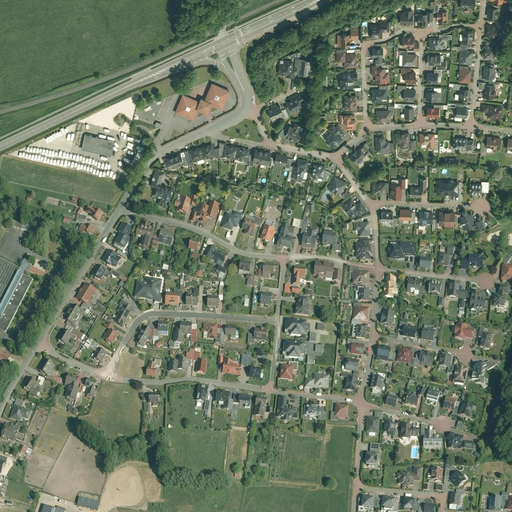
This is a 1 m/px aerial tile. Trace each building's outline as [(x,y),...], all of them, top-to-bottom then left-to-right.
[(460,0),(460,9),(474,10),(475,2),(474,0),(460,0)] [(487,8),(486,18),(496,19),(497,9),(493,8),(487,8)] [(408,24),(412,24),(412,11),(403,11),(403,12),(400,12),(399,25),(408,25),(408,24)] [(446,23),(447,12),(438,11),(438,13),(436,13),(436,19),(438,19),(437,22),(446,23)] [(417,25),(427,25),(427,21),(427,14),(417,14),(417,25)] [(486,24),(485,37),(501,38),(502,30),(506,30),(506,22),(495,21),(495,25),(486,24)] [(377,25),(369,25),(369,37),(382,37),(382,32),(388,32),(388,22),(377,22),(377,25)] [(472,43),(473,32),(463,31),(462,41),(461,41),(460,46),(467,47),(469,47),(469,43),(472,43)] [(350,35),(337,35),(337,47),(349,46),(349,41),(350,41),(350,35)] [(414,36),(402,36),(402,48),(413,48),(414,48),(414,43),(414,36)] [(429,38),(428,49),(442,49),(442,46),(443,46),(443,40),(442,40),(442,39),(442,38),(438,38),(429,38)] [(484,45),(483,59),(495,60),(496,46),(495,45),(484,45)] [(383,49),(372,49),(372,58),(375,58),(375,63),(382,62),(382,58),(383,58),(383,49)] [(464,51),(460,51),(459,51),(459,64),(471,65),(472,52),(469,51),(469,50),(467,50),(464,50),(464,51)] [(344,62),(344,69),(357,68),(357,67),(358,67),(358,61),(356,61),(356,54),(345,54),(345,52),(336,52),(337,63),(344,62)] [(417,66),(417,55),(407,55),(402,55),(402,67),(417,66)] [(436,64),(440,64),(440,60),(440,55),(428,55),(428,65),(436,66),(436,64)] [(308,58),(297,57),(296,66),(299,66),(298,73),(314,74),(315,60),(308,59),(308,58)] [(294,70),(295,60),(286,59),(286,62),(280,62),(279,73),(288,74),(288,76),(295,77),(295,70),(294,70)] [(436,66),(436,70),(441,70),(446,70),(446,60),(440,60),(440,64),(436,64),(436,66)] [(378,66),(371,66),(372,76),(374,76),(375,83),(386,83),(386,81),(388,81),(388,72),(386,72),(385,68),(378,69),(378,66)] [(495,67),(484,66),(483,78),(484,78),(492,78),(494,78),(495,67)] [(470,84),(471,70),(468,70),(459,69),(458,83),(470,84)] [(357,72),(339,73),(340,90),(353,89),(353,80),(357,80),(357,72)] [(415,76),(415,72),(410,72),(405,72),(405,76),(405,83),(410,83),(410,84),(416,84),(416,76),(415,76)] [(427,73),(427,83),(437,83),(437,77),(438,73),(434,73),(427,73)] [(232,90),(213,82),(206,99),(202,97),(201,101),(184,94),(176,112),(195,120),(200,109),(209,113),(213,104),(224,109),(232,90)] [(486,85),(484,85),(484,90),(483,97),(493,98),(493,95),(495,95),(495,89),(494,89),(494,86),(486,85)] [(379,89),(371,89),(371,93),(370,94),(371,98),(372,99),(372,102),(381,102),(381,99),(387,99),(386,90),(379,90),(379,89)] [(406,89),(404,89),(403,91),(403,100),(415,100),(415,89),(406,89)] [(469,101),(469,90),(464,89),(459,89),(459,90),(458,100),(469,101)] [(426,91),(426,100),(437,100),(438,92),(433,92),(433,91),(426,91)] [(293,111),(296,109),(298,111),(299,111),(301,109),(301,108),(305,106),(303,101),(308,99),(305,93),(288,101),(289,104),(293,111)] [(355,95),(344,96),(344,111),(357,110),(356,100),(356,95),(355,95)] [(282,104),(269,109),(275,122),(287,116),(282,104)] [(502,106),(488,105),(487,113),(487,118),(501,119),(502,106)] [(427,107),(427,118),(439,118),(439,108),(427,107)] [(465,118),(466,108),(464,108),(457,107),(457,108),(456,117),(465,118)] [(414,119),(414,108),(410,108),(404,108),(404,119),(414,119)] [(376,111),(376,122),(391,123),(391,116),(391,111),(388,111),(376,111)] [(355,115),(339,116),(340,125),(346,131),(355,130),(355,126),(356,126),(356,119),(355,119),(355,115)] [(290,129),(287,135),(298,140),(303,130),(300,129),(302,125),(296,122),(294,126),(292,125),(290,129)] [(324,139),(333,149),(342,140),(342,139),(342,138),(341,137),(343,135),(340,132),(342,131),(337,125),(335,127),(332,125),(327,130),(330,133),(324,139)] [(290,129),(286,126),(280,134),(285,137),(287,135),(290,129)] [(115,140),(86,133),(83,148),(112,155),(115,140)] [(409,133),(395,134),(395,145),(399,145),(399,149),(408,148),(408,150),(413,150),(413,140),(409,140),(409,133)] [(434,134),(419,134),(419,145),(427,145),(427,149),(434,149),(434,141),(434,134)] [(384,136),(375,137),(377,152),(388,151),(390,151),(389,144),(389,141),(385,141),(384,136)] [(501,138),(487,136),(486,143),(486,148),(487,148),(500,149),(501,138)] [(467,139),(453,138),(453,148),(460,148),(460,150),(473,151),(473,140),(467,140),(467,139)] [(201,146),(205,158),(216,155),(217,155),(215,149),(214,143),(201,146)] [(236,158),(239,146),(226,144),(224,156),(236,158)] [(359,148),(366,155),(369,152),(370,151),(363,144),(359,148)] [(201,146),(189,150),(192,162),(193,161),(205,158),(201,146)] [(248,161),(249,161),(250,154),(251,149),(239,146),(236,158),(248,161)] [(272,152),(257,148),(255,153),(254,161),(255,161),(270,164),(271,157),(272,152)] [(352,155),(349,158),(356,165),(358,162),(361,162),(363,161),(362,158),(366,155),(359,148),(356,151),(356,150),(351,155),(352,155)] [(192,162),(189,150),(185,151),(187,155),(190,164),(191,166),(194,165),(193,161),(192,162)] [(185,163),(186,163),(184,156),(183,153),(167,158),(171,168),(185,163)] [(289,155),(277,153),(276,163),(287,165),(288,158),(289,155)] [(299,158),(298,166),(307,167),(308,168),(309,160),(299,158)] [(318,164),(315,163),(313,176),(314,176),(314,177),(319,178),(320,177),(324,178),(325,178),(326,169),(327,165),(324,165),(324,164),(318,163),(318,164)] [(298,166),(295,165),(294,170),(293,175),(292,177),(304,179),(307,167),(298,166)] [(169,209),(175,189),(169,187),(170,186),(165,185),(165,186),(162,185),(166,172),(157,169),(151,186),(158,188),(155,196),(165,199),(164,202),(159,200),(158,206),(169,209)] [(328,170),(326,169),(325,178),(324,178),(323,179),(328,180),(333,173),(328,170)] [(346,183),(334,176),(327,188),(328,188),(327,189),(338,196),(346,183)] [(458,181),(436,180),(436,196),(458,196),(458,181)] [(372,182),(372,194),(385,195),(385,192),(386,184),(386,183),(372,182)] [(481,184),(469,184),(469,194),(481,194),(481,192),(482,184),(481,184)] [(391,185),(390,199),(401,199),(401,188),(401,185),(398,185),(391,185)] [(410,188),(410,197),(421,197),(421,194),(422,188),(419,188),(410,188)] [(351,194),(348,191),(347,190),(344,195),(342,196),(344,199),(351,194)] [(196,207),(199,198),(193,196),(191,201),(182,198),(181,202),(177,200),(175,207),(179,208),(178,212),(189,215),(192,206),(196,207)] [(351,198),(341,206),(351,219),(357,215),(358,217),(366,210),(359,201),(355,204),(351,198)] [(217,221),(222,205),(211,202),(209,207),(200,205),(198,214),(194,213),(192,221),(197,223),(198,218),(203,219),(202,222),(207,223),(209,218),(217,221)] [(82,215),(84,211),(78,207),(75,212),(76,213),(78,214),(79,215),(81,216),(82,215)] [(100,221),(104,213),(96,209),(96,210),(90,207),(87,213),(92,216),(92,217),(100,221)] [(411,210),(399,210),(399,221),(410,221),(411,221),(411,212),(411,210)] [(228,212),(223,227),(234,231),(235,227),(239,228),(242,220),(243,221),(245,214),(236,211),(234,215),(228,212)] [(392,213),(381,212),(381,221),(392,221),(392,219),(392,213)] [(454,212),(439,212),(439,214),(438,223),(438,226),(454,227),(454,224),(454,214),(454,212)] [(418,224),(432,224),(432,220),(432,213),(418,213),(418,224)] [(462,217),(459,218),(463,230),(473,227),(475,226),(474,222),(472,214),(469,215),(469,214),(462,216),(462,217)] [(257,226),(259,222),(256,221),(247,218),(243,229),(247,230),(245,234),(254,237),(257,226)] [(296,228),(303,229),(305,222),(305,221),(295,219),(293,227),(296,227),(296,228)] [(483,220),(474,222),(475,226),(473,227),(474,231),(485,227),(483,220)] [(305,233),(308,234),(310,228),(311,228),(312,225),(309,224),(309,223),(305,222),(303,229),(302,235),(305,236),(305,233)] [(369,238),(368,222),(363,223),(353,223),(354,233),(359,233),(359,239),(369,238)] [(126,249),(132,238),(130,237),(134,229),(124,223),(119,232),(121,233),(115,243),(126,249)] [(143,225),(140,224),(137,238),(143,240),(141,248),(150,250),(153,239),(155,240),(156,236),(157,232),(154,231),(155,227),(152,227),(152,225),(143,223),(143,225)] [(94,233),(96,229),(88,224),(87,226),(85,224),(84,225),(81,230),(80,231),(89,237),(93,232),(94,233)] [(296,228),(296,227),(293,227),(283,225),(279,246),(295,249),(298,239),(289,237),(290,233),(295,234),(296,228)] [(266,226),(261,240),(272,243),(276,231),(277,229),(273,228),(266,226)] [(303,246),(316,249),(319,236),(318,236),(319,230),(311,228),(310,228),(308,234),(305,233),(305,236),(303,246)] [(335,246),(336,246),(336,242),(338,234),(333,233),(333,230),(326,229),(324,245),(335,246)] [(161,237),(160,243),(173,246),(176,233),(162,230),(161,237)] [(202,242),(193,239),(190,249),(199,252),(202,242)] [(359,245),(355,245),(356,259),(358,259),(358,262),(369,261),(369,256),(371,256),(370,247),(369,248),(369,240),(359,241),(359,245)] [(342,243),(336,242),(336,246),(335,246),(334,251),(341,251),(342,243)] [(397,249),(388,249),(388,259),(404,259),(404,256),(415,256),(416,244),(397,244),(397,249)] [(202,254),(202,256),(205,257),(210,246),(208,245),(205,245),(202,254)] [(222,252),(210,246),(205,257),(213,260),(214,258),(217,260),(217,261),(225,265),(229,256),(221,253),(222,252)] [(119,256),(110,250),(103,260),(113,266),(113,265),(117,268),(123,259),(119,256)] [(202,256),(202,254),(192,252),(191,258),(201,261),(202,256)] [(446,255),(438,254),(437,267),(447,268),(448,258),(449,255),(446,255)] [(501,262),(505,265),(511,258),(506,254),(501,262)] [(468,261),(468,265),(469,265),(469,268),(482,270),(483,258),(469,257),(468,261)] [(420,258),(419,269),(430,271),(431,260),(420,258)] [(0,311),(21,270),(0,259),(0,311)] [(253,262),(242,260),(240,270),(251,273),(253,262)] [(468,261),(461,260),(460,271),(469,272),(469,268),(469,265),(468,265),(468,261)] [(21,270),(0,311),(0,321),(24,275),(30,264),(26,261),(21,270)] [(336,264),(317,262),(316,275),(321,276),(320,277),(334,279),(336,264)] [(276,264),(265,263),(265,270),(264,274),(275,275),(276,264)] [(108,270),(98,265),(93,275),(102,280),(104,276),(108,270)] [(511,266),(502,265),(501,279),(511,280),(511,266)] [(220,276),(224,279),(229,269),(224,267),(223,268),(220,266),(218,271),(221,273),(220,276)] [(307,268),(296,267),(294,283),(300,284),(301,278),(306,278),(307,268)] [(111,272),(111,273),(120,278),(122,275),(113,270),(111,272)] [(343,271),(336,270),(335,281),(342,281),(343,271)] [(352,286),(368,286),(368,274),(358,273),(352,273),(352,274),(352,286)] [(24,275),(0,321),(0,329),(6,333),(34,280),(24,275)] [(255,286),(256,276),(251,275),(249,275),(248,278),(250,279),(248,285),(255,287),(255,286)] [(161,296),(163,279),(147,277),(146,282),(138,280),(136,297),(157,301),(160,301),(161,296)] [(394,286),(394,287),(395,288),(395,279),(386,278),(385,286),(394,286)] [(419,281),(408,280),(407,294),(418,295),(419,295),(419,288),(419,281)] [(87,283),(77,299),(84,303),(89,306),(98,291),(97,290),(92,287),(87,283)] [(448,297),(464,299),(465,292),(459,292),(459,285),(458,285),(458,283),(450,283),(448,297)] [(294,285),(287,284),(286,293),(293,294),(294,290),(294,285)] [(441,285),(429,284),(428,294),(432,295),(432,297),(436,297),(436,295),(440,295),(441,285)] [(385,286),(383,286),(383,299),(393,300),(393,296),(394,296),(395,290),(393,290),(394,287),(394,286),(385,286)] [(498,286),(498,295),(505,296),(508,296),(508,287),(498,286)] [(200,293),(200,290),(195,290),(195,295),(193,294),(193,293),(188,293),(188,305),(199,306),(200,293)] [(369,303),(369,292),(364,291),(358,291),(358,303),(369,303)] [(167,293),(166,305),(179,305),(179,302),(181,303),(181,297),(180,297),(180,294),(175,293),(167,293)] [(270,293),(263,293),(262,304),(273,305),(273,300),(273,295),(273,294),(270,293)] [(479,294),(471,293),(470,310),(471,310),(470,312),(476,313),(476,311),(484,312),(485,301),(479,301),(479,294)] [(504,309),(505,296),(498,295),(493,295),(492,308),(504,309)] [(209,307),(220,308),(220,300),(220,297),(209,296),(209,307)] [(297,314),(310,316),(311,306),(310,306),(311,297),(300,296),(299,304),(298,304),(297,314)] [(89,306),(84,303),(81,309),(84,311),(87,313),(91,307),(89,306)] [(80,317),(84,311),(81,309),(74,305),(65,319),(75,325),(77,321),(76,320),(79,316),(80,317)] [(124,328),(134,311),(129,308),(125,305),(124,307),(115,321),(115,322),(116,323),(124,328)] [(355,309),(353,321),(367,323),(369,310),(362,309),(355,308),(355,309)] [(392,328),(394,315),(383,313),(382,316),(381,316),(380,323),(381,323),(381,326),(392,328)] [(115,325),(110,322),(106,328),(110,330),(108,334),(107,334),(104,339),(114,345),(116,342),(118,338),(120,335),(113,331),(116,326),(115,325)] [(169,332),(169,322),(160,322),(159,330),(159,332),(161,332),(169,332)] [(308,324),(286,322),(285,333),(290,334),(290,336),(301,337),(301,335),(307,335),(308,324)] [(194,323),(182,323),(181,331),(177,330),(175,332),(174,341),(174,343),(175,343),(185,343),(185,335),(193,335),(194,323)] [(218,334),(218,324),(205,324),(204,332),(209,332),(209,339),(217,339),(218,339),(218,334)] [(153,331),(145,326),(136,342),(144,347),(148,341),(152,334),(153,331)] [(237,337),(238,327),(227,326),(227,329),(227,333),(227,336),(237,337)] [(468,328),(456,326),(456,328),(455,328),(454,336),(455,336),(454,340),(465,342),(466,340),(472,341),(474,331),(467,330),(468,328)] [(365,340),(366,328),(360,327),(356,327),(355,339),(365,340)] [(402,338),(414,340),(416,329),(406,327),(404,327),(404,328),(402,338)] [(260,329),(256,329),(256,335),(255,340),(268,341),(269,330),(266,330),(267,329),(260,328),(260,329)] [(74,336),(72,338),(76,340),(78,337),(82,339),(85,335),(74,329),(71,334),(74,336)] [(71,334),(64,330),(58,340),(68,345),(72,338),(74,336),(71,334)] [(432,332),(423,330),(421,341),(433,343),(434,338),(435,333),(432,332)] [(483,334),(482,334),(481,339),(480,349),(489,350),(492,336),(483,334)] [(90,349),(94,341),(88,337),(84,343),(86,344),(85,347),(90,349)] [(306,345),(283,343),(282,355),(288,355),(288,358),(299,359),(299,356),(305,357),(306,345)] [(352,346),(351,355),(363,357),(364,346),(356,345),(352,345),(352,346)] [(390,349),(379,347),(377,357),(388,359),(389,353),(390,349)] [(102,364),(108,354),(98,348),(92,358),(102,364)] [(412,361),(412,360),(413,355),(411,355),(412,352),(398,349),(395,363),(408,366),(409,366),(410,361),(412,361)] [(12,356),(2,350),(0,353),(0,359),(8,364),(12,356)] [(194,361),(196,352),(196,350),(191,350),(191,352),(188,354),(187,360),(191,361),(194,361)] [(434,356),(421,353),(420,357),(419,362),(421,363),(420,366),(431,368),(434,356)] [(253,356),(243,355),(242,364),(252,365),(253,356)] [(451,359),(440,357),(438,368),(448,369),(449,370),(450,367),(451,359)] [(189,372),(191,361),(187,360),(179,359),(178,362),(179,362),(178,370),(179,371),(189,372)] [(345,371),(357,374),(359,363),(359,362),(356,361),(347,359),(345,371)] [(57,366),(46,360),(40,371),(49,376),(50,377),(54,370),(57,366)] [(178,370),(179,362),(171,361),(169,372),(171,372),(179,373),(179,371),(178,370)] [(206,374),(208,362),(200,361),(199,361),(199,362),(197,372),(206,374)] [(224,374),(241,377),(243,366),(233,365),(234,362),(226,361),(225,362),(225,366),(224,374)] [(149,368),(147,375),(156,377),(158,369),(155,369),(156,366),(156,363),(151,362),(149,368)] [(295,366),(295,371),(299,371),(300,364),(290,363),(290,366),(295,366)] [(472,370),(473,371),(471,380),(477,381),(476,384),(483,386),(484,380),(483,380),(485,372),(486,372),(488,370),(485,365),(484,363),(472,370)] [(488,363),(485,365),(488,370),(486,372),(487,373),(496,367),(495,365),(488,363)] [(290,366),(282,365),(281,379),(294,380),(295,371),(295,366),(290,366)] [(458,368),(455,367),(452,383),(464,385),(465,385),(466,379),(468,370),(465,369),(465,368),(458,367),(458,368)] [(263,369),(252,368),(251,378),(262,380),(263,369)] [(71,387),(77,389),(81,378),(77,377),(76,377),(74,376),(70,374),(66,384),(72,386),(71,387)] [(317,388),(330,389),(331,376),(316,375),(315,380),(307,379),(306,388),(317,389),(317,388)] [(49,376),(48,380),(62,384),(63,379),(55,377),(55,378),(50,377),(49,376)] [(373,376),(370,389),(373,389),(372,392),(380,394),(384,379),(373,376)] [(46,379),(40,377),(38,383),(39,384),(38,385),(43,387),(46,379)] [(38,383),(29,378),(23,387),(32,392),(31,394),(37,398),(41,391),(36,388),(38,385),(39,384),(38,383)] [(99,382),(89,379),(86,387),(84,391),(88,393),(88,395),(96,398),(98,392),(96,391),(99,382)] [(356,385),(357,382),(352,381),(346,380),(343,392),(349,394),(354,395),(355,391),(357,391),(358,386),(356,385)] [(209,388),(200,386),(199,395),(201,395),(200,400),(205,401),(206,396),(208,396),(209,388)] [(71,387),(67,398),(77,401),(80,390),(77,389),(71,387)] [(427,398),(427,399),(437,402),(439,397),(439,394),(438,394),(433,392),(433,391),(429,389),(426,398),(427,398)] [(230,392),(218,391),(217,402),(225,403),(224,409),(233,410),(234,400),(229,400),(230,392)] [(160,394),(151,394),(151,404),(155,404),(155,406),(160,406),(160,394)] [(249,395),(239,394),(237,407),(241,407),(242,403),(247,404),(249,395)] [(388,396),(386,405),(395,408),(397,398),(388,396)] [(268,399),(258,397),(256,407),(257,407),(256,417),(265,418),(268,399)] [(408,397),(405,406),(416,409),(417,404),(419,400),(408,397)] [(290,419),(299,420),(300,408),(292,408),(292,409),(287,408),(288,399),(281,398),(280,409),(279,409),(278,414),(279,414),(279,418),(285,419),(285,421),(290,422),(290,419)] [(456,402),(446,399),(443,410),(453,413),(454,409),(456,402)] [(19,400),(11,419),(22,422),(23,418),(30,420),(33,412),(23,408),(25,402),(19,400)] [(472,406),(462,404),(459,417),(469,420),(471,412),(470,412),(472,406)] [(348,406),(335,405),(335,413),(334,418),(338,418),(347,419),(348,406)] [(325,408),(306,407),(306,416),(325,417),(325,408)] [(374,418),(367,417),(366,433),(368,433),(375,434),(378,434),(379,419),(379,418),(374,418)] [(391,420),(384,420),(383,433),(387,433),(387,436),(393,437),(394,437),(394,431),(395,423),(391,423),(391,420)] [(13,425),(7,423),(2,436),(16,442),(21,430),(21,429),(16,427),(16,428),(12,426),(13,425)] [(18,424),(16,427),(21,429),(21,430),(25,432),(27,427),(18,424)] [(411,425),(401,425),(400,441),(410,442),(410,439),(417,440),(418,431),(411,430),(411,425)] [(424,438),(423,438),(423,450),(441,451),(441,439),(433,438),(433,435),(424,434),(424,438)] [(463,439),(455,438),(453,436),(452,435),(446,439),(447,440),(446,441),(448,442),(447,452),(455,452),(455,448),(458,446),(462,447),(463,439)] [(145,437),(145,446),(153,443),(153,437),(149,437),(145,437)] [(370,444),(370,454),(377,454),(376,458),(379,458),(379,453),(378,453),(379,445),(370,444)] [(29,449),(23,445),(20,452),(26,455),(29,449)] [(370,454),(365,454),(365,465),(376,466),(376,458),(377,454),(370,454)] [(419,481),(421,468),(413,467),(413,473),(399,472),(399,474),(397,474),(397,478),(398,478),(398,484),(402,485),(402,486),(408,487),(408,485),(413,486),(413,480),(419,481)] [(442,470),(430,468),(430,473),(431,473),(430,480),(434,481),(434,482),(440,482),(441,477),(442,478),(442,470)] [(450,478),(457,472),(455,470),(445,469),(444,477),(450,478)] [(450,478),(457,487),(465,480),(457,471),(457,472),(450,478)] [(451,495),(450,505),(458,506),(459,495),(456,495),(451,495)] [(372,497),(362,496),(361,507),(372,508),(372,507),(372,499),(372,497)] [(490,498),(489,510),(494,511),(494,509),(500,510),(500,506),(501,497),(494,497),(494,498),(490,498)] [(97,503),(78,498),(76,506),(95,511),(97,503)] [(382,498),(381,507),(383,507),(383,509),(388,510),(389,507),(393,508),(394,499),(382,498)] [(404,504),(403,508),(412,509),(413,502),(413,499),(404,499),(404,504)]
